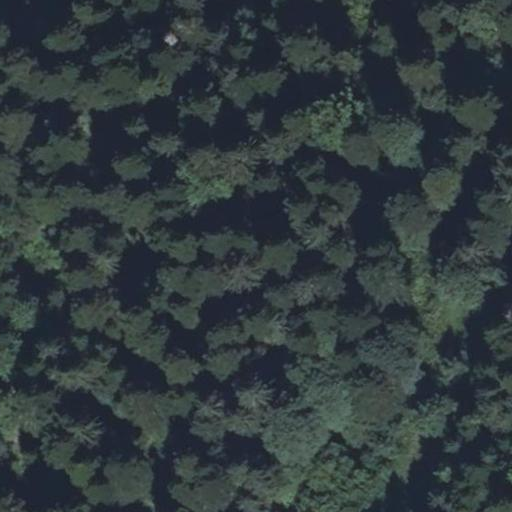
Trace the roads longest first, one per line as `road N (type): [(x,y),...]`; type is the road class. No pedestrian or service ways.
road 1 (track): [(397,511),(424,455),(454,287),(511,118)]
road 2 (track): [(511,308),(467,400),(429,511)]
